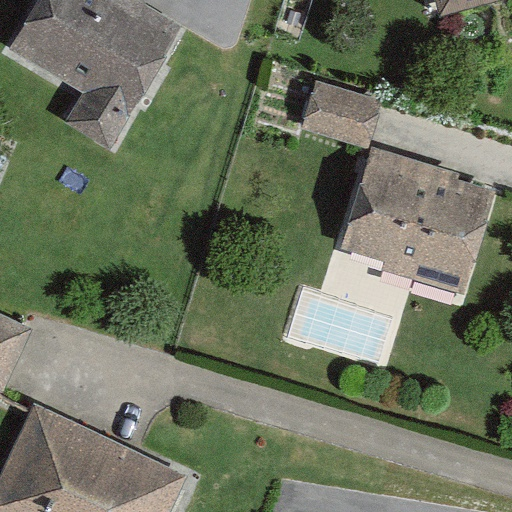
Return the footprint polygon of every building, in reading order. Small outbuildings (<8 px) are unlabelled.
[(65,121),(108,147),(180,28),(143,5),(145,0),(39,0),(8,52),(80,95),(65,121)] [(477,0),(440,0),(444,9),(477,0)] [(383,106),(316,85),(303,126),(371,148),(377,125),(383,106)] [(500,190),(371,148),(341,241),(470,283),(500,190)] [(16,323),(0,315),(0,389),(2,391),(31,330),(16,323)] [(168,511),(182,483),(37,415),(33,424),(10,473),(0,493),(0,511),(168,511)]
